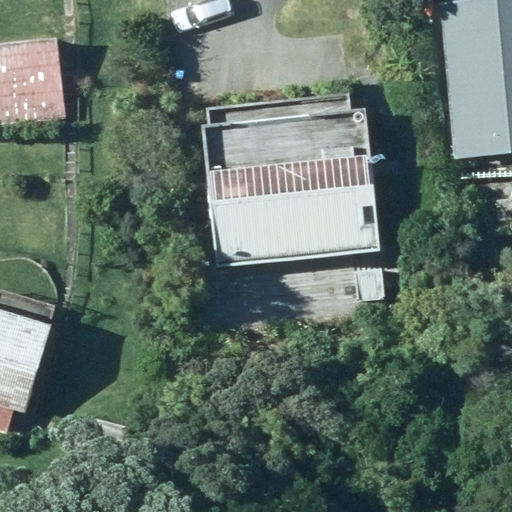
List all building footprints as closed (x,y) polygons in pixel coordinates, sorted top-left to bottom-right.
[(511,0),(492,0),(441,3),(452,158),(511,153),(511,0)] [(0,42),(0,122),(57,118),(53,39),(0,42)] [(214,262),(378,243),(362,101),(198,118),(214,262)] [(0,433),(5,435),(12,410),(20,412),(45,326),(0,312),(0,433)] [(144,428),(76,417),(66,480),(133,491),(144,428)]
